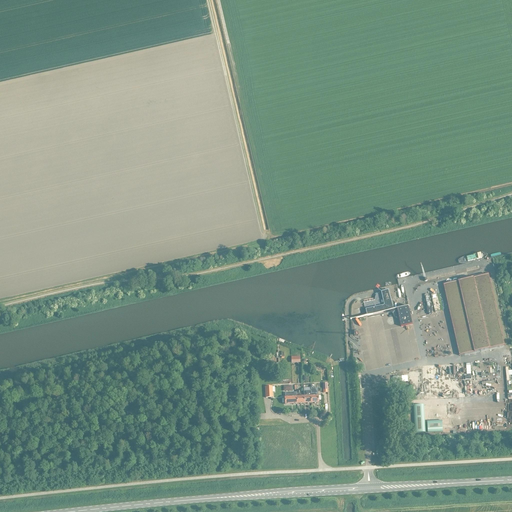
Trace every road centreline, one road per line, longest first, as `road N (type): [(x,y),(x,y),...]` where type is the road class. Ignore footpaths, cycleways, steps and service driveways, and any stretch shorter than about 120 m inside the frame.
road 1 (primary): [(69,511),(333,489)]
road 2 (primary): [(352,488),(511,478)]
